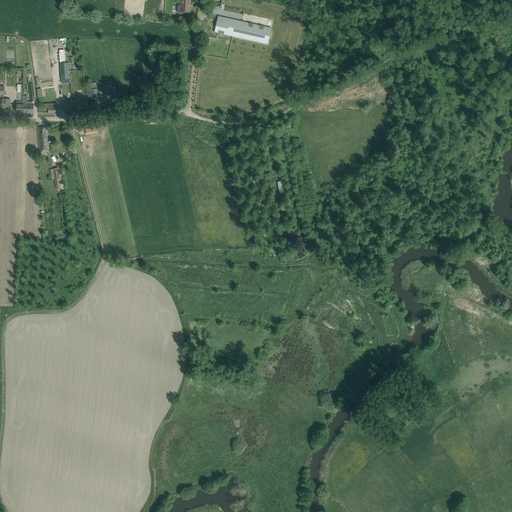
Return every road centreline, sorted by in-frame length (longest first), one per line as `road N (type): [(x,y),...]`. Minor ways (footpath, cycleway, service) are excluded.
road 1 (track): [(67,117),(105,257),(71,306),(19,313),(2,325),(0,432)]
road 2 (unclassified): [(0,118),(67,117),(132,104),(188,114),(200,0)]
road 3 (track): [(511,15),(422,43),(266,118)]
